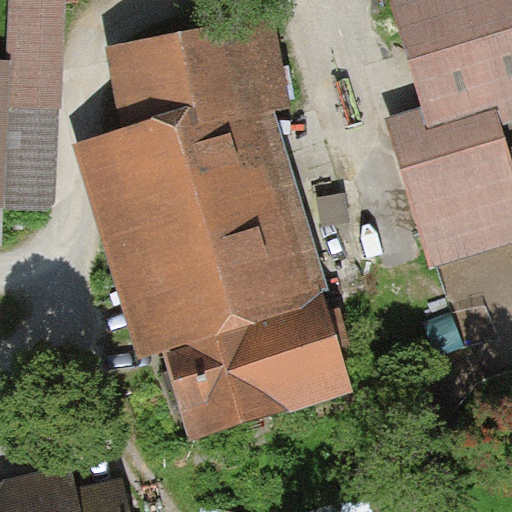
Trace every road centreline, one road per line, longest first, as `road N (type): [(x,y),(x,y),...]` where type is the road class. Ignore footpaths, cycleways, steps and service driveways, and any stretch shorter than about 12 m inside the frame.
road 1 (track): [(149,0),(95,14),(82,248),(0,275)]
road 2 (track): [(166,511),(131,461),(82,248)]
road 3 (track): [(320,0),(397,258)]
road 4 (track): [(131,461),(0,445)]
